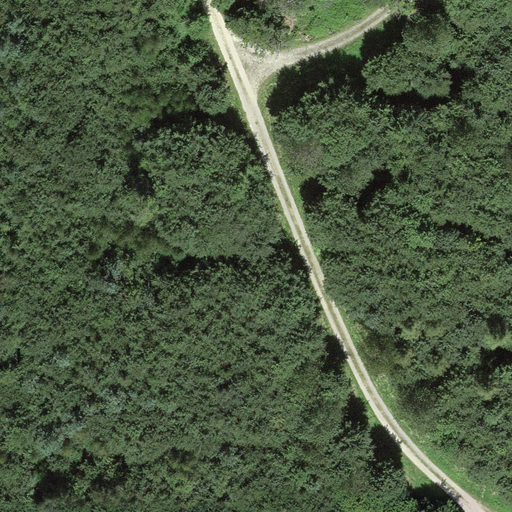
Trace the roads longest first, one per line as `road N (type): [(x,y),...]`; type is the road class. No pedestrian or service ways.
road 1 (track): [(213,0),(248,73),(287,209),(376,411),(426,469),(478,511)]
road 2 (track): [(392,0),(345,36),(248,73)]
